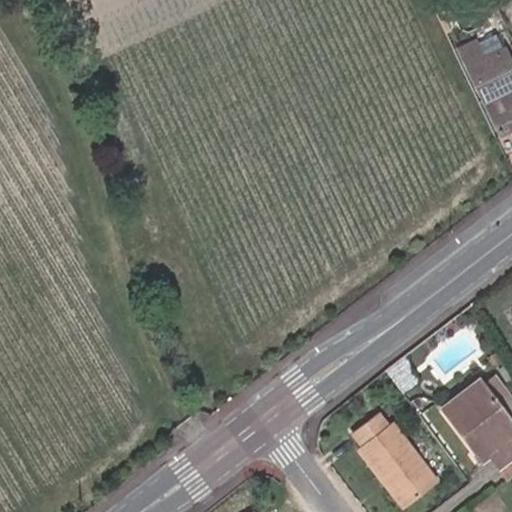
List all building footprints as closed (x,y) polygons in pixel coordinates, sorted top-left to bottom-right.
[(472,42),(460,48),(458,49),(501,136),(511,130),(511,69),(501,50),(481,59),(472,42)] [(491,368),(477,379),(495,403),(509,393),(491,368)] [(440,407),(453,425),(458,421),(471,436),(464,440),(478,458),(486,452),(495,464),(511,452),(511,426),(495,403),(477,379),(440,407)] [(381,470),(406,502),(434,480),(389,420),(384,423),(374,410),(350,429),(360,443),(355,446),(376,474),(381,470)] [(458,421),(453,425),(464,440),(471,436),(458,421)] [(511,452),(495,464),(505,477),(511,471),(511,452)] [(400,506),(406,502),(381,470),(376,474),(400,506)]
